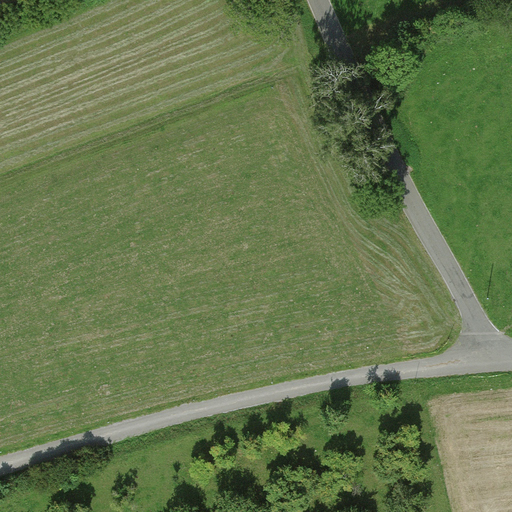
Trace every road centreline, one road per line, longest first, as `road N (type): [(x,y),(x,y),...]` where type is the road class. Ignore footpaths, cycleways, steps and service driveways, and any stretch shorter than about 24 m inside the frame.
road 1 (residential): [(498,360),(280,383),(0,458)]
road 2 (unclassified): [(310,0),(366,121),(498,360)]
